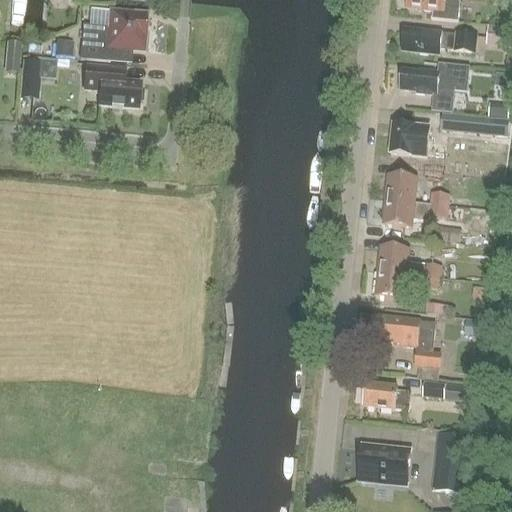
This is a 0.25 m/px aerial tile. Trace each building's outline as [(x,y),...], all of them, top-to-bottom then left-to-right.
[(424,13),(433,14),(432,22),(458,24),(460,0),(407,0),(407,8),(425,10),(424,13)] [(146,31),(148,31),(149,16),(134,14),(134,17),(111,15),(110,30),(83,28),(80,63),(110,65),(112,51),(144,54),(146,31)] [(511,29),(489,26),(487,47),(511,49),(511,29)] [(479,39),(457,37),(443,35),(422,33),(422,36),(404,34),(402,52),(420,54),(420,56),(441,59),(441,51),(477,55),(479,39)] [(58,43),(57,59),(72,60),(73,44),(58,43)] [(21,47),(11,46),(8,74),(18,75),(21,47)] [(24,62),(21,101),(41,103),(44,64),(24,62)] [(400,80),(399,85),(401,88),(400,92),(417,93),(416,96),(435,98),(433,114),(450,116),(453,117),(456,95),(468,96),(471,70),(440,67),(439,75),(419,73),(419,75),(402,74),(402,78),(400,80)] [(86,69),(84,93),(101,94),(99,109),(139,112),(141,86),(125,84),(126,72),(111,71),(86,69)] [(491,108),(490,121),(509,123),(510,110),(491,108)] [(444,117),(442,133),(492,139),(507,140),(509,124),(493,123),(444,117)] [(427,160),(430,131),(415,130),(415,129),(394,127),(391,157),(412,159),(412,158),(427,160)] [(500,175),(502,161),(488,160),(486,174),(500,175)] [(386,202),(415,206),(418,180),(389,177),(386,202)] [(433,195),(432,207),(450,209),(451,197),(433,195)] [(448,221),(450,209),(432,207),(415,206),(386,202),(384,228),(412,231),(413,222),(430,224),(430,219),(448,221)] [(460,245),(462,229),(433,226),(432,242),(460,245)] [(443,268),(409,264),(410,252),(381,249),(379,274),(407,277),(426,279),(442,281),(443,268)] [(405,302),(407,277),(379,274),(376,299),(405,302)] [(441,293),(442,281),(426,279),(425,292),(441,293)] [(447,311),(429,309),(428,318),(446,320),(447,311)] [(436,327),(421,325),(406,324),(406,323),(374,319),(371,343),(403,346),(403,348),(418,350),(416,369),(440,372),(442,357),(433,356),(436,327)] [(478,325),(476,338),(488,340),(490,327),(478,325)] [(473,405),(475,390),(425,385),(423,399),(473,405)] [(410,404),(411,395),(398,393),(398,390),(367,387),(364,410),(395,413),(397,402),(410,404)] [(439,435),(432,492),(466,496),(472,439),(439,435)] [(411,455),(362,450),(362,455),(360,456),(358,460),(359,463),(361,465),(359,482),(408,487),(411,455)]
